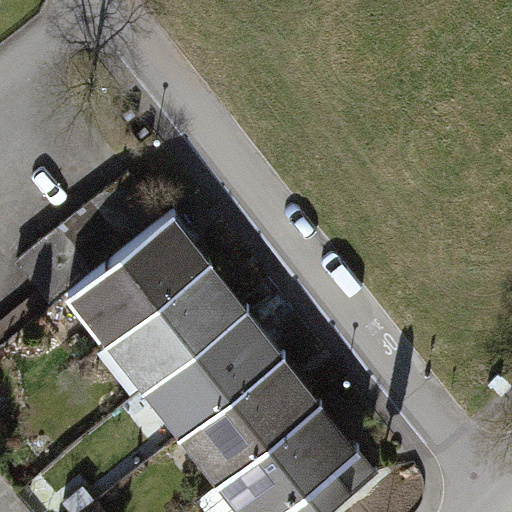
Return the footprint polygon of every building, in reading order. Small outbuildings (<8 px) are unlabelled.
[(106,359),(209,274),(171,228),(68,313),(106,359)] [(144,405),(247,320),(209,274),(106,359),(144,405)] [(182,451),(285,366),(247,320),(144,405),(182,451)] [(220,497),(323,412),(285,366),(182,451),(220,497)] [(233,511),(295,511),(361,458),(323,412),(220,497),(233,511)]
